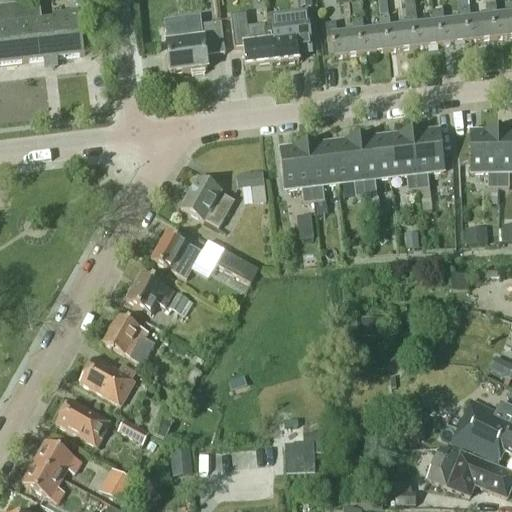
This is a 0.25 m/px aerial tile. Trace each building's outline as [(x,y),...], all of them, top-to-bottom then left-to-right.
[(93,6),(92,0),(76,0),(77,8),(93,6)] [(312,8),(310,0),(299,0),(301,9),(312,8)] [(350,17),(348,0),(339,0),(341,18),(350,17)] [(386,0),(384,0),(378,1),(380,17),(388,17),(386,0)] [(469,8),(468,0),(456,0),(458,9),(469,8)] [(414,3),(403,4),(404,16),(414,14),(415,14),(414,3)] [(40,22),(38,5),(13,8),(0,9),(0,67),(43,63),(44,72),(57,70),(56,61),(83,58),(77,14),(52,17),(53,21),(40,22)] [(354,18),(362,17),(360,5),(352,6),(354,18)] [(496,8),(486,8),(486,21),(490,21),(492,21),(494,42),(511,40),(511,17),(498,19),(497,19),(496,8)] [(468,11),(459,12),(460,24),(464,23),(467,46),(494,42),(492,21),(490,21),(486,21),(470,23),(468,11)] [(438,27),(440,49),(467,46),(464,23),(460,24),(443,26),(441,12),(432,13),(433,27),(438,27)] [(266,32),(264,32),(265,45),(267,45),(270,69),(298,66),(295,42),(280,44),(278,30),(276,30),(274,13),(264,14),(266,32)] [(414,14),(404,16),(406,30),(409,30),(411,30),(413,52),(440,49),(438,27),(433,27),(418,29),(416,29),(414,14)] [(265,45),(264,32),(263,29),(247,30),(246,17),(231,19),(234,50),(243,49),(245,72),(270,69),(267,45),(265,45)] [(388,20),(379,22),(380,34),(382,34),(384,33),(386,55),(413,52),(411,30),(409,30),(406,30),(392,32),(389,32),(388,20)] [(362,23),(351,24),(353,37),(357,37),(360,58),(386,55),(384,33),(382,34),(380,34),(363,36),(362,23)] [(199,30),(198,26),(183,28),(183,32),(165,34),(167,47),(166,47),(169,77),(190,75),(190,78),(202,77),(202,73),(204,73),(203,59),(222,57),(218,27),(199,30)] [(333,61),(360,58),(357,37),(353,37),(336,39),(334,27),(325,28),(326,40),(330,40),(333,61)] [(439,133),(411,136),(418,194),(429,193),(427,177),(444,175),(439,133)] [(509,176),(511,176),(511,133),(497,134),(498,192),(509,192),(509,176)] [(498,192),(497,134),(470,135),(471,177),(487,177),(487,192),(498,192)] [(411,136),(385,139),(390,182),(406,180),(408,195),(418,194),(411,136)] [(359,142),(366,200),(377,199),(375,183),(390,182),(385,139),(359,142)] [(359,142),(333,146),(338,188),(353,186),(355,201),(366,200),(359,142)] [(333,146),(306,149),(313,206),(324,205),(322,190),(338,188),(333,146)] [(313,206),(306,149),(279,152),(284,194),(301,192),(303,208),(313,206)] [(265,206),(262,176),(235,179),(237,193),(251,191),(253,207),(265,206)] [(220,195),(197,182),(180,212),(204,225),(204,224),(218,231),(232,205),(219,197),(220,195)] [(310,219),(297,221),(300,245),(313,243),(310,219)] [(511,227),(502,228),(503,245),(511,245),(511,227)] [(486,247),(486,231),(465,232),(466,249),(486,247)] [(189,249),(166,236),(150,264),(184,283),(200,256),(189,249)] [(417,236),(405,237),(407,252),(418,251),(417,236)] [(362,255),(370,254),(369,243),(361,244),(362,255)] [(258,274),(237,262),(223,255),(216,267),(230,275),(231,273),(252,284),(258,274)] [(173,295),(140,277),(125,304),(150,319),(156,307),(164,312),(173,295)] [(467,278),(451,278),(451,293),(467,293),(467,278)] [(177,297),(169,312),(180,318),(188,304),(177,297)] [(147,336),(118,320),(103,347),(124,359),(141,369),(153,348),(144,342),(147,336)] [(382,321),(361,321),(361,340),(381,340),(382,321)] [(508,380),(511,372),(511,367),(496,360),(490,372),(508,380)] [(132,384),(94,363),(80,387),(118,409),(119,408),(120,409),(133,386),(131,385),(132,384)] [(511,423),(507,422),(472,404),(469,408),(465,419),(452,445),(451,448),(472,459),(474,456),(497,467),(499,463),(500,463),(503,456),(511,459),(511,423)] [(108,426),(70,405),(56,429),(94,451),(95,450),(96,451),(109,428),(108,427),(108,426)] [(405,431),(425,431),(425,409),(406,409),(405,431)] [(161,420),(154,435),(165,440),(172,425),(161,420)] [(148,437),(124,423),(117,436),(141,449),(148,437)] [(324,457),(323,437),(303,438),(303,448),(284,449),(285,479),(315,477),(314,458),(324,457)] [(46,446),(34,467),(61,483),(66,474),(73,478),(80,465),(46,446)] [(190,451),(169,453),(172,480),(192,478),(190,451)] [(450,453),(439,452),(426,483),(445,491),(445,492),(469,501),(474,490),(506,502),(511,488),(511,477),(459,457),(450,453)] [(61,483),(34,467),(22,488),(56,508),(63,495),(56,491),(61,483)] [(134,485),(111,472),(98,496),(120,508),(121,507),(128,510),(131,503),(125,500),(134,485)] [(391,497),(394,497),(411,496),(411,493),(411,488),(410,486),(391,486),(391,497)] [(415,509),(415,496),(394,497),(394,510),(415,509)]
